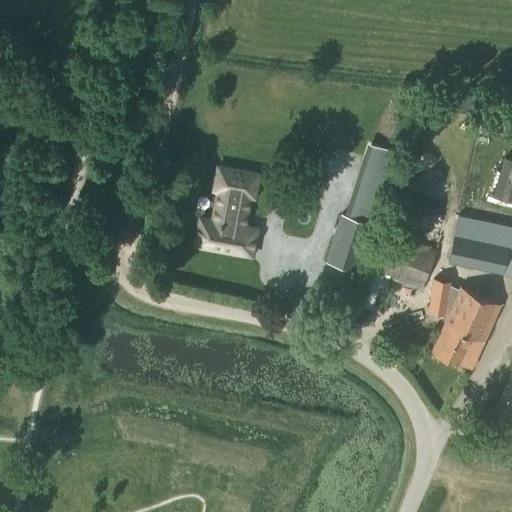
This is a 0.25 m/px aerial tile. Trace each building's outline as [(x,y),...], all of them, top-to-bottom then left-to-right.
[(339,215),(325,260),(355,270),(393,151),(366,143),(343,216),(339,215)] [(198,218),(193,244),(207,247),(208,239),(233,244),(236,227),(241,228),(251,173),(221,168),(211,221),(198,218)] [(403,204),(393,234),(432,248),(443,218),(403,204)] [(456,220),(447,262),(502,273),(505,260),(511,261),(511,227),(510,231),(456,220)] [(392,236),(378,275),(418,289),(432,250),(392,236)] [(462,288),(433,352),(461,365),(466,356),(476,361),(502,306),(462,288)]
